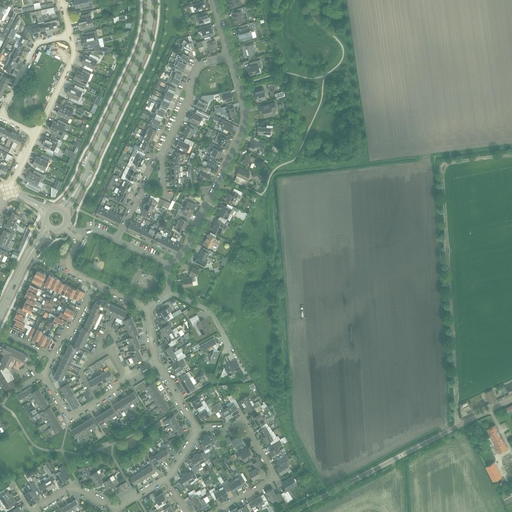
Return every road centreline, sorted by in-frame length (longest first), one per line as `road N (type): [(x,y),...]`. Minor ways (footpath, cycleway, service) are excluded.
road 1 (track): [(457,427),(440,161),(511,152)]
road 2 (unclassified): [(293,511),(511,400)]
road 3 (residential): [(229,57),(244,105),(241,132),(188,248),(168,266)]
road 4 (residential): [(116,240),(189,100),(197,68),(229,57)]
road 5 (tertiary): [(76,191),(140,56),(149,0)]
road 6 (residential): [(216,511),(273,479),(273,471),(249,429),(196,431)]
road 7 (residential): [(36,134),(3,112),(37,44),(71,37)]
road 8 (residential): [(155,361),(73,415),(44,376)]
